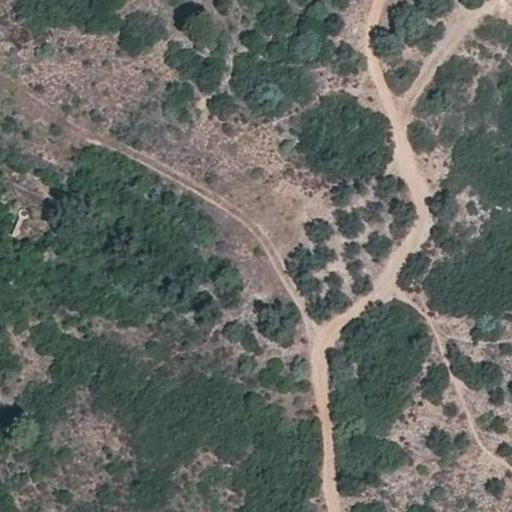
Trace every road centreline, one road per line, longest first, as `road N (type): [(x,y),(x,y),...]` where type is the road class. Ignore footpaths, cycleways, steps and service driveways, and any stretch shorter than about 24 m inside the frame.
road 1 (track): [(336,511),(329,363),(345,328),(403,254),(416,212),(416,183),(376,50),(379,0)]
road 2 (track): [(0,76),(92,142),(152,162),(264,229),(329,363)]
